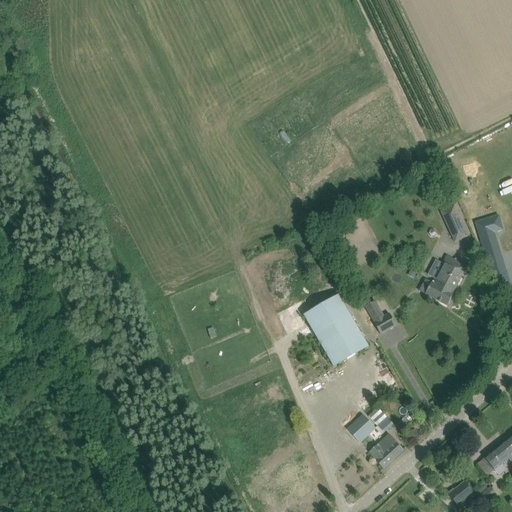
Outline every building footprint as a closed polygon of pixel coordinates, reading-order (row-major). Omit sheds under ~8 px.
[(468,237),(454,205),(440,211),(454,243),(468,237)] [(504,229),(500,215),(479,221),(483,235),(504,229)] [(447,256),(435,278),(455,289),(467,267),(447,256)] [(490,269),(495,285),(509,281),(504,265),(490,269)] [(414,279),(417,272),(412,269),(408,275),(414,279)] [(455,289),(435,278),(433,283),(432,282),(425,295),(448,306),(454,293),(453,293),(455,289)] [(369,347),(339,295),(304,315),(334,368),(369,347)] [(376,301),(372,304),(365,308),(381,335),(397,326),(389,313),(384,316),(376,301)] [(383,433),(393,424),(377,407),(368,416),(383,433)] [(375,428),(363,416),(348,430),(359,443),(375,428)] [(410,441),(414,441),(418,439),(418,434),(416,431),(411,430),(408,432),(407,437),(410,441)] [(389,434),(369,453),(383,469),(404,450),(389,434)] [(511,450),(505,442),(485,458),(495,470),(508,460),(511,464),(511,450)] [(458,507),(474,494),(465,482),(455,490),(453,489),(449,493),(450,494),(449,495),(458,507)] [(483,483),(473,492),(477,497),(487,488),(483,483)] [(477,497),(483,504),(496,494),(491,487),(478,497),(477,497)]
